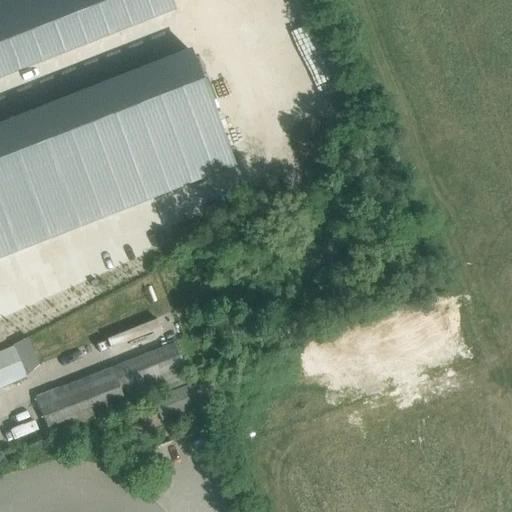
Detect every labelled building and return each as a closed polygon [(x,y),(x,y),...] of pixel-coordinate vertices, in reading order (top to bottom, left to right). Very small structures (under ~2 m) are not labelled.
[(0,0),(0,75),(174,8),(170,0),(0,0)] [(0,256),(235,164),(191,51),(0,125),(0,256)] [(35,397),(51,436),(130,404),(189,381),(174,343),(112,368),(111,367),(35,397)] [(0,386),(25,374),(12,345),(0,350),(0,386)] [(193,383),(153,399),(161,421),(201,405),(193,383)]
